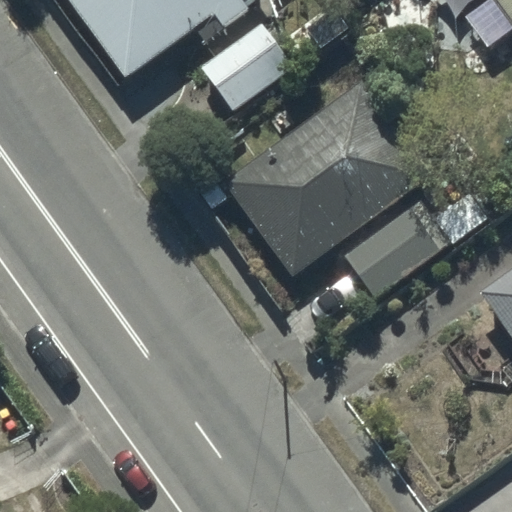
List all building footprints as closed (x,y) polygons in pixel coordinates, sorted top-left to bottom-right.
[(75,0),(130,77),(217,14),(225,25),(250,7),(245,0),(75,0)] [(511,0),(492,0),(474,14),(497,44),(511,32),(511,0)] [(266,24),(204,67),(235,112),(297,69),(266,24)] [(365,81),(228,180),(296,273),(432,174),(365,81)] [(422,202),(348,255),(379,299),(488,220),(470,195),(435,220),(422,202)] [(511,273),(485,292),(511,329),(511,273)]
